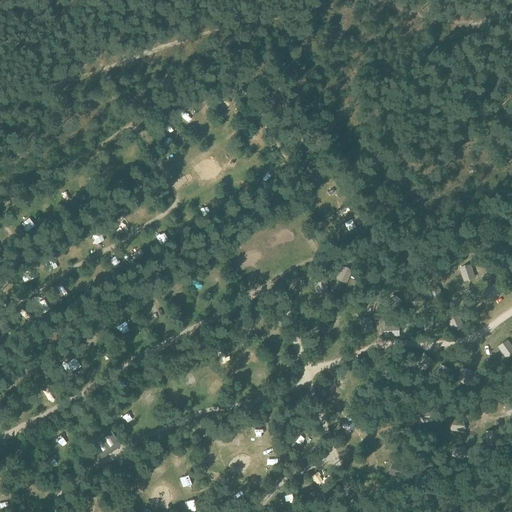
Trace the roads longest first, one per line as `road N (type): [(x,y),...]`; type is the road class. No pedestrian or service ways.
road 1 (track): [(511,8),(344,74),(319,69),(310,37),(250,31),(150,53),(0,102)]
road 2 (track): [(511,312),(464,340),(369,348),(312,370),(289,390),(145,435),(67,485),(55,511)]
road 3 (track): [(0,440),(314,261)]
road 4 (track): [(0,310),(173,209),(176,195),(131,121)]
road 5 (track): [(356,511),(274,284)]
road 6 (track): [(0,206),(131,121)]
